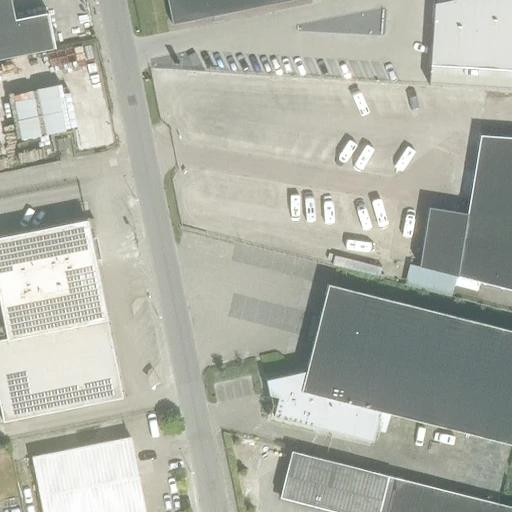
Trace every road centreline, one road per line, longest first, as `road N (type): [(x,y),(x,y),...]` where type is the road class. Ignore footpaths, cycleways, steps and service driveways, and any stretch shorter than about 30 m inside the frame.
road 1 (unclassified): [(214,511),(111,0)]
road 2 (unknown): [(162,255),(299,289)]
